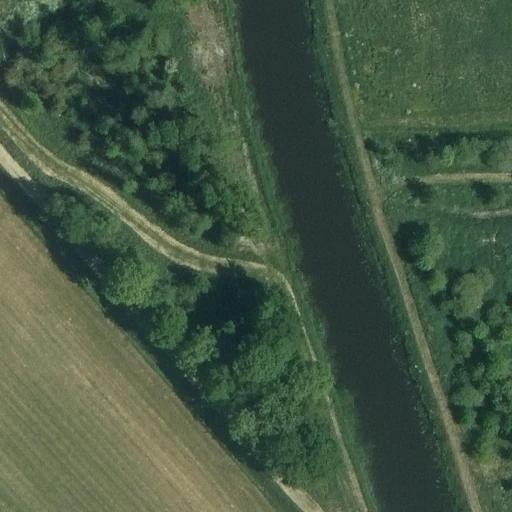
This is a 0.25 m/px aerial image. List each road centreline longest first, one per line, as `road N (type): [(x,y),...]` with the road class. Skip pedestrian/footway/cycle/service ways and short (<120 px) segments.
road 1 (track): [(210,0),(240,156),(346,511)]
road 2 (track): [(311,511),(0,150)]
